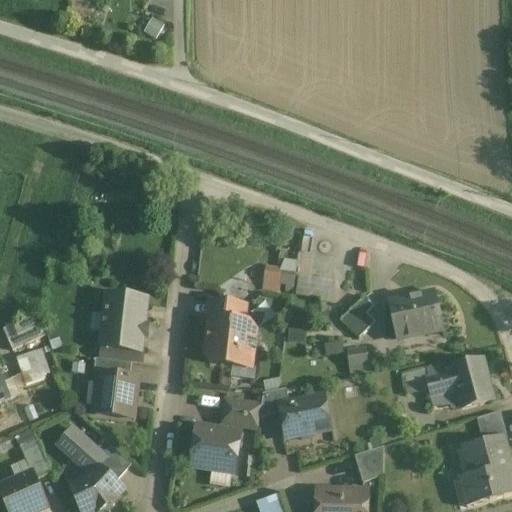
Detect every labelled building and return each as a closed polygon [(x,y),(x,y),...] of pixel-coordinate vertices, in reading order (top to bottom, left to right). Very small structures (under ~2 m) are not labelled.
[(280,271),(266,269),(264,283),(278,285),(280,271)] [(296,295),(330,299),(331,279),(298,276),(296,295)] [(434,295),(394,304),(403,342),(403,339),(441,331),(441,334),(442,334),(434,295)] [(131,299),(123,298),(118,303),(117,308),(113,312),(105,311),(105,318),(92,316),(90,332),(103,333),(101,350),(109,351),(121,352),(140,354),(146,307),(136,305),(131,299)] [(365,300),(341,322),(359,340),(375,325),(366,316),(374,309),(365,300)] [(244,308),(216,304),(214,320),(242,324),(244,308)] [(326,313),(316,313),(317,326),(327,325),(326,313)] [(35,317),(3,332),(13,353),(45,338),(35,317)] [(214,320),(211,320),(207,355),(214,364),(249,369),(251,353),(255,353),(257,342),(253,341),(254,333),(246,324),(242,324),(214,320)] [(325,343),(325,355),(341,356),(342,344),(325,343)] [(121,352),(109,351),(107,362),(119,364),(121,352)] [(365,351),(347,354),(350,375),(365,373),(364,365),(367,365),(365,351)] [(41,352),(16,361),(26,388),(44,381),(43,378),(49,376),(41,352)] [(107,362),(95,361),(93,375),(99,376),(99,375),(129,379),(131,365),(119,364),(107,362)] [(493,402),(483,362),(451,370),(461,411),(493,402)] [(426,371),(402,378),(407,397),(428,392),(425,380),(429,380),(426,371)] [(129,379),(99,375),(99,376),(94,416),(132,421),(137,380),(129,379)] [(0,377),(0,406),(11,401),(0,377)] [(286,391),(263,396),(261,409),(259,420),(259,421),(281,416),(279,408),(289,406),(286,391)] [(289,406),(279,408),(281,416),(286,441),(301,438),(303,443),(310,441),(311,436),(331,432),(324,399),(289,406)] [(261,409),(225,403),(222,426),(258,431),(259,421),(259,420),(261,409)] [(501,414),(477,421),(483,444),(503,438),(504,441),(507,439),(501,414)] [(240,435),(197,429),(191,468),(235,475),(240,435)] [(97,452),(73,431),(65,440),(63,454),(89,476),(97,468),(89,461),(97,452)] [(483,444),(463,449),(471,477),(466,479),(474,509),(511,498),(511,471),(504,441),(503,438),(483,444)] [(36,442),(20,450),(32,475),(33,475),(36,482),(51,476),(36,442)] [(131,468),(105,443),(97,452),(89,461),(97,468),(116,485),(131,468)] [(384,449),(354,459),(363,486),(383,479),(384,449)] [(116,485),(97,468),(89,476),(85,480),(69,488),(80,511),(100,511),(113,503),(123,492),(116,485)] [(32,475),(0,489),(0,494),(7,511),(38,511),(47,508),(36,482),(33,475),(32,475)] [(367,511),(367,494),(319,493),(318,511),(367,511)] [(281,511),(276,495),(252,503),(255,511),(281,511)]
